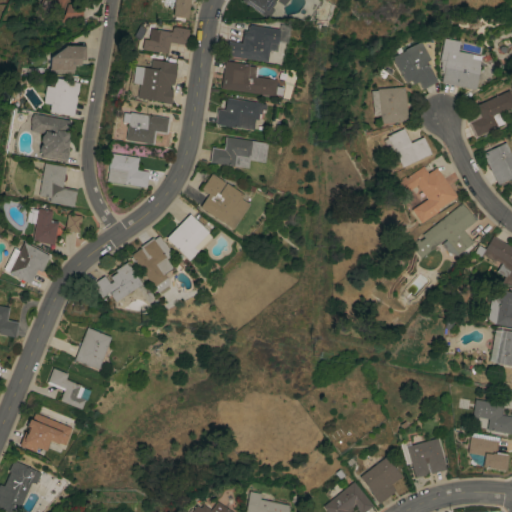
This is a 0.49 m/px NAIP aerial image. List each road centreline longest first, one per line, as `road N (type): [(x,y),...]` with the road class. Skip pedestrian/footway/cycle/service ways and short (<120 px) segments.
road 1 (residential): [(218,0),(206,17),(173,179),(60,275),(0,406)]
road 2 (residential): [(110,0),(85,144),(96,205),(116,234)]
road 3 (residential): [(438,116),(492,215),(511,226)]
